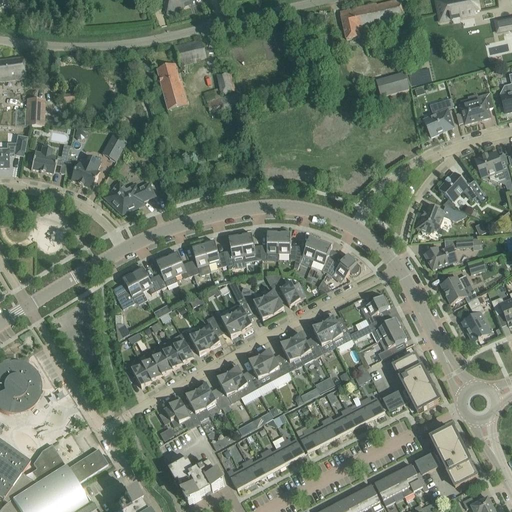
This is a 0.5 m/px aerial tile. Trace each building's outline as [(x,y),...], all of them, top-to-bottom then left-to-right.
[(202,0),(163,0),(166,6),(164,6),(167,15),(185,8),(185,7),(202,0)] [(451,5),(450,2),(437,5),(440,25),(475,19),(474,16),(480,15),(477,0),(451,5)] [(366,46),(376,43),(372,29),(406,22),(404,11),(402,1),(377,7),(377,5),(340,13),(342,23),(347,41),(360,38),(359,31),(362,31),(366,46)] [(511,19),(495,23),(498,34),(511,31),(511,19)] [(204,51),(201,41),(174,48),(177,58),(180,68),(197,64),(196,61),(207,59),(204,51)] [(511,42),(491,47),(493,59),(511,55),(511,42)] [(476,64),(479,50),(464,47),(461,61),(476,64)] [(0,83),(26,80),(24,69),(23,59),(0,61),(0,83)] [(168,112),(188,107),(182,84),(181,84),(176,67),(157,72),(160,81),(168,112)] [(236,94),(223,98),(222,97),(237,92),(231,72),(216,76),(220,89),(204,94),(211,115),(240,106),(236,94)] [(381,99),(410,91),(405,74),(376,82),(381,99)] [(503,108),(504,112),(505,112),(505,115),(511,113),(511,76),(509,77),(511,86),(507,87),(509,96),(501,98),(503,108)] [(61,96),(60,97),(61,97),(61,98),(62,98),(63,105),(76,104),(76,95),(65,95),(64,95),(64,94),(63,94),(62,94),(61,94),(61,95),(61,96)] [(37,111),(37,102),(28,101),(27,127),(44,128),(44,111),(37,111)] [(491,119),(486,101),(460,108),(465,126),(491,119)] [(432,111),(434,118),(424,122),(431,139),(454,130),(448,112),(445,103),(438,105),(439,108),(432,111)] [(75,138),(77,141),(81,142),(84,139),(85,136),(82,133),(79,132),(76,134),(75,138)] [(16,155),(24,156),(27,138),(19,137),(18,145),(9,145),(9,151),(0,150),(0,168),(9,169),(9,155),(16,155)] [(103,156),(117,164),(127,145),(114,137),(103,156)] [(35,154),(34,156),(33,155),(32,156),(31,161),(31,162),(33,163),(31,171),(40,173),(40,174),(45,175),(45,174),(54,176),(58,158),(52,157),(53,151),(42,148),(41,155),(35,154)] [(483,158),(483,159),(475,162),(477,168),(475,172),(479,174),(482,181),(489,178),(490,180),(499,184),(506,181),(503,173),(497,154),(488,158),(487,157),(487,158),(484,159),(483,158)] [(75,167),(74,170),(75,172),(76,173),(72,182),(80,186),(79,186),(84,188),(93,191),(99,179),(96,177),(102,165),(86,158),(82,166),(80,165),(79,167),(77,166),(75,167)] [(463,194),(472,202),(478,198),(482,205),(483,204),(490,207),(492,206),(474,181),(469,185),(469,186),(468,187),(455,175),(439,192),(453,205),(463,194)] [(120,184),(118,187),(105,200),(123,217),(145,207),(143,203),(155,198),(150,186),(136,192),(134,188),(127,191),(120,184)] [(445,215),(426,207),(417,231),(421,232),(423,236),(427,234),(430,236),(432,231),(438,228),(439,229),(445,215)] [(467,217),(456,213),(452,222),(457,224),(466,219),(467,217)] [(511,224),(510,214),(490,229),(498,239),(511,237),(511,224)] [(476,228),(481,238),(487,235),(482,225),(476,228)] [(268,249),(261,249),(261,248),(262,262),(267,262),(267,256),(279,256),(279,240),(280,237),(278,237),(278,235),(268,235),(268,249)] [(281,235),(281,237),(280,237),(279,240),(279,256),(291,256),(290,262),(296,262),(299,248),(298,248),(298,250),(291,250),(291,235),(281,235)] [(255,250),(252,236),(242,238),(243,239),(241,240),(244,259),(245,265),(262,262),(261,248),(261,249),(255,250)] [(229,240),(232,255),(226,256),(225,254),(228,268),(234,267),(233,261),(244,259),(241,240),(239,240),(239,238),(229,240)] [(305,253),(299,250),(299,248),(296,262),(295,270),(298,271),(301,264),(303,259),(314,263),(321,245),(320,244),(320,243),(311,239),(305,253)] [(473,249),(473,241),(457,242),(457,250),(473,249)] [(205,246),(206,248),(204,248),(209,267),(221,264),(222,269),(228,268),(225,254),(225,256),(219,258),(215,243),(205,246)] [(323,244),(322,246),(321,245),(314,263),(325,267),(322,273),(328,275),(335,263),(335,262),(334,264),(327,262),(333,248),(323,244)] [(192,250),(197,264),(190,266),(190,264),(194,277),(200,276),(198,270),(209,267),(204,248),(203,249),(202,247),(192,250)] [(438,249),(425,257),(433,272),(458,264),(453,249),(440,253),(438,249)] [(169,259),(170,260),(168,261),(176,279),(182,276),(184,280),(186,281),(189,280),(194,277),(190,264),(189,264),(190,266),(184,268),(178,255),(169,259)] [(339,269),(334,264),(335,263),(328,275),(336,282),(340,277),(345,281),(350,275),(351,276),(352,276),(353,276),(354,276),(355,276),(356,276),(357,275),(358,275),(358,274),(359,274),(359,273),(359,272),(360,271),(360,270),(359,269),(359,268),(358,267),(358,266),(356,265),(357,263),(349,257),(339,269)] [(157,264),(162,278),(157,280),(156,278),(156,279),(162,291),(178,284),(176,279),(168,261),(167,262),(166,260),(157,264)] [(469,267),(471,276),(486,272),(484,264),(469,267)] [(135,275),(135,277),(134,277),(143,294),(149,291),(152,296),(162,291),(156,279),(156,280),(151,283),(144,270),(135,275)] [(123,296),(130,308),(136,305),(133,300),(143,294),(134,277),(133,278),(132,276),(123,281),(130,294),(125,297),(124,295),(123,296)] [(471,288),(466,278),(459,282),(457,279),(441,287),(451,307),(467,299),(464,292),(471,288)] [(305,297),(300,289),(297,283),(292,286),(287,289),(283,282),(278,285),(282,291),(281,292),(287,303),(289,306),(290,309),(297,306),(297,305),(301,303),(306,300),(305,297)] [(319,289),(328,296),(333,290),(323,283),(319,289)] [(271,288),(275,295),(276,295),(281,292),(282,291),(278,285),(271,288)] [(217,289),(213,292),(216,297),(217,299),(221,297),(217,289)] [(244,312),(249,309),(245,302),(242,295),(239,291),(233,294),(239,305),(243,312),(243,311),(244,312)] [(276,295),(275,295),(265,300),(273,315),(274,318),(285,312),(283,309),(281,305),(276,295)] [(374,304),(366,308),(372,319),(366,321),(369,328),(380,322),(377,316),(391,309),(386,300),(384,301),(383,299),(383,298),(381,297),(380,296),(379,296),(378,296),(377,296),(376,296),(375,297),(374,298),(373,299),(373,300),(373,301),(373,302),(373,303),(374,304)] [(197,301),(200,307),(201,309),(205,306),(201,298),(197,301)] [(249,309),(254,306),(255,306),(251,299),(245,302),(249,309)] [(504,316),(509,329),(511,327),(511,301),(511,302),(504,305),(502,299),(491,304),(498,318),(504,316)] [(254,306),(260,317),(263,323),(274,318),(273,315),(265,300),(255,306),(254,306)] [(478,342),(479,343),(480,342),(491,336),(481,316),(485,313),(481,307),(472,312),(475,318),(463,325),(474,345),(478,342)] [(249,322),(244,312),(243,311),(243,312),(233,317),(241,333),(242,335),(253,329),(252,327),(249,322)] [(160,312),(155,315),(158,321),(163,318),(160,312)] [(172,321),(169,316),(161,320),(164,325),(172,321)] [(213,319),(217,326),(222,323),(223,323),(219,316),(213,319)] [(222,323),(232,340),(242,335),(241,333),(233,317),(223,323),(222,323)] [(207,322),(211,329),(212,329),(217,326),(213,319),(207,322)] [(343,337),(335,320),(324,326),(336,350),(353,342),(351,337),(349,334),(343,337)] [(368,336),(373,334),(378,344),(380,343),(383,341),(397,334),(400,332),(400,331),(401,330),(397,321),(383,328),(380,322),(369,328),(365,330),(368,336)] [(324,326),(313,331),(322,348),(317,351),(320,358),(336,350),(324,326)] [(125,327),(117,327),(118,340),(119,343),(130,336),(125,327)] [(211,329),(201,334),(209,349),(210,352),(221,346),(219,343),(217,339),(212,329),(211,329)] [(383,341),(380,343),(386,353),(379,356),(382,363),(397,355),(394,349),(407,342),(403,333),(401,334),(400,332),(397,334),(383,341)] [(188,349),(194,346),(190,340),(191,340),(187,333),(182,336),(182,337),(185,344),(188,349)] [(190,340),(194,346),(197,351),(200,357),(210,352),(209,349),(201,334),(191,340),(190,340)] [(139,335),(134,338),(137,344),(142,341),(139,335)] [(180,346),(174,349),(182,363),(184,366),(195,360),(188,349),(185,344),(182,337),(182,336),(176,339),(180,346)] [(311,354),(302,337),(292,342),(305,366),(320,358),(317,351),(311,354)] [(169,352),(164,355),(172,369),(174,372),(184,366),(182,363),(174,349),(171,342),(165,345),(169,352)] [(292,342),(281,348),(290,365),(285,368),(289,375),(295,372),(305,366),(292,342)] [(159,358),(154,361),(153,361),(161,375),(163,378),(174,372),(172,369),(164,355),(160,348),(155,351),(159,358)] [(280,370),(271,353),(260,359),(273,383),(289,375),(285,368),(280,370)] [(148,364),(143,367),(151,381),(153,384),(163,378),(161,375),(153,361),(154,361),(150,354),(145,357),(148,364)] [(402,382),(404,387),(403,387),(407,393),(404,394),(408,402),(410,401),(418,415),(419,414),(417,412),(423,410),(424,412),(439,404),(438,403),(436,404),(434,399),(436,398),(423,372),(422,373),(420,368),(419,364),(416,365),(414,360),(416,359),(416,358),(394,369),(401,383),(402,382)] [(260,359),(249,365),(259,382),(253,384),(257,392),(273,383),(260,359)] [(134,363),(138,370),(132,373),(142,390),(153,384),(151,381),(143,367),(139,360),(134,363)] [(0,499),(3,502),(4,502),(8,505),(6,507),(4,509),(1,511),(0,511),(75,511),(89,504),(85,497),(80,490),(78,486),(68,471),(66,467),(65,468),(38,485),(37,486),(22,476),(30,465),(0,443),(0,412),(0,413),(4,415),(8,416),(9,416),(10,414),(11,415),(13,415),(15,415),(18,415),(20,415),(22,414),(24,414),(26,413),(28,412),(30,410),(32,409),(34,408),(35,406),(37,404),(38,402),(39,400),(40,398),(41,396),(41,394),(42,391),(42,389),(42,387),(41,384),(41,382),(40,380),(39,378),(38,376),(37,374),(36,372),(34,370),(33,369),(31,367),(29,366),(27,365),(25,364),(23,363),(21,363),(18,362),(16,362),(14,362),(12,363),(11,363),(10,361),(8,361),(5,362),(3,363),(1,364),(0,364),(0,499)] [(248,387),(239,370),(228,376),(242,400),(257,392),(253,384),(248,387)] [(341,377),(344,384),(350,380),(347,374),(341,377)] [(228,376),(218,382),(227,399),(222,402),(226,409),(242,400),(228,376)] [(361,377),(355,380),(358,385),(364,382),(361,377)] [(217,404),(207,388),(197,393),(211,418),(219,414),(220,412),(223,410),(226,409),(222,402),(217,404)] [(312,400),(319,396),(315,388),(308,392),(312,400)] [(191,420),(190,420),(194,427),(211,418),(197,393),(186,399),(196,416),(191,419),(191,420)] [(396,408),(397,411),(409,404),(408,402),(404,394),(404,393),(385,403),(391,414),(392,413),(391,411),(396,408)] [(372,403),(370,399),(365,401),(376,421),(386,416),(377,400),(372,403)] [(361,404),(363,408),(358,410),(366,426),(376,421),(365,401),(361,404)] [(165,413),(172,424),(177,421),(180,426),(190,420),(191,420),(191,419),(181,402),(174,406),(175,407),(165,413)] [(272,418),(280,416),(278,409),(270,411),(272,418)] [(353,413),(351,409),(346,411),(356,431),(366,426),(358,410),(353,413)] [(341,414),(343,418),(338,420),(347,436),(356,431),(346,411),(341,414)] [(261,417),(265,425),(272,421),(268,414),(261,417)] [(334,423),(332,419),(327,421),(337,441),(347,436),(338,420),(334,423)] [(322,424),(324,428),(319,430),(327,446),(337,441),(327,421),(322,424)] [(254,424),(248,427),(251,433),(257,430),(254,424)] [(315,433),(312,429),(307,431),(318,451),(327,446),(319,430),(315,433)] [(307,431),(303,434),(305,437),(300,440),(308,456),(318,451),(307,431)] [(433,443),(432,443),(439,457),(437,458),(441,466),(443,465),(446,471),(447,471),(449,475),(448,475),(456,489),(477,478),(476,477),(474,478),(472,473),(474,472),(470,464),(469,465),(467,460),(468,460),(457,439),(455,440),(452,434),(454,433),(454,432),(438,440),(439,442),(434,445),(433,443)] [(169,441),(165,434),(161,436),(165,443),(169,441)] [(227,447),(224,442),(223,440),(213,446),(217,452),(227,447)] [(292,444),(290,441),(285,443),(296,463),(305,458),(301,449),(297,442),(292,444)] [(280,446),(282,449),(278,452),(286,468),(296,463),(285,443),(280,446)] [(37,471),(31,475),(38,485),(65,468),(52,447),(42,454),(33,466),(37,471)] [(98,451),(68,471),(78,486),(108,467),(98,451)] [(273,455),(271,451),(266,453),(277,473),(286,468),(278,452),(273,455)] [(261,456),(263,460),(258,462),(267,478),(277,473),(266,453),(261,456)] [(418,465),(417,466),(423,477),(442,467),(441,466),(437,458),(436,456),(424,463),(425,465),(419,467),(418,465)] [(204,471),(195,476),(188,462),(170,472),(177,484),(178,483),(185,495),(183,496),(190,507),(201,501),(200,499),(206,496),(207,496),(206,495),(210,494),(211,494),(212,494),(213,494),(225,488),(209,461),(203,464),(208,473),(206,474),(204,471)] [(254,465),(252,461),(247,464),(257,484),(267,478),(258,462),(254,465)] [(242,466),(244,470),(239,473),(248,489),(257,484),(247,464),(242,466)] [(416,466),(406,471),(403,473),(414,494),(423,490),(425,493),(426,493),(427,493),(430,492),(416,466)] [(239,473),(235,475),(233,471),(228,474),(238,494),(248,489),(239,473)] [(403,473),(400,474),(394,477),(402,494),(405,499),(414,494),(403,473)] [(394,477),(388,480),(385,482),(393,498),(402,494),(394,477)] [(385,482),(382,484),(375,487),(384,503),(393,498),(385,482)] [(372,488),(366,492),(363,493),(371,509),(381,504),(372,488)] [(143,511),(144,511),(143,511),(141,508),(141,507),(142,507),(141,506),(141,505),(141,504),(135,493),(114,506),(117,511),(116,511),(143,511)] [(363,493),(360,495),(354,498),(361,511),(366,511),(371,509),(363,493)] [(361,511),(354,498),(348,501),(345,503),(349,511),(361,511)] [(463,504),(467,511),(472,509),(473,511),(491,511),(494,511),(492,507),(493,506),(490,502),(489,502),(488,500),(476,507),(472,499),(463,504)] [(349,511),(345,503),(342,504),(336,507),(338,511),(349,511)]
